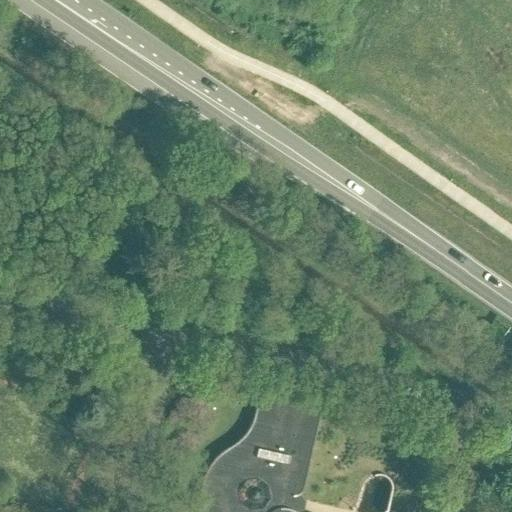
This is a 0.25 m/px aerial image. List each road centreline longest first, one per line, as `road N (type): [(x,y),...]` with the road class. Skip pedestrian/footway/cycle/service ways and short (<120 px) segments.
road 1 (primary): [(511,304),(59,0)]
road 2 (unclassified): [(166,337),(393,385),(434,405),(458,425),(469,452),(460,511)]
road 3 (residential): [(166,337),(131,511)]
road 4 (unclassified): [(0,298),(166,337)]
